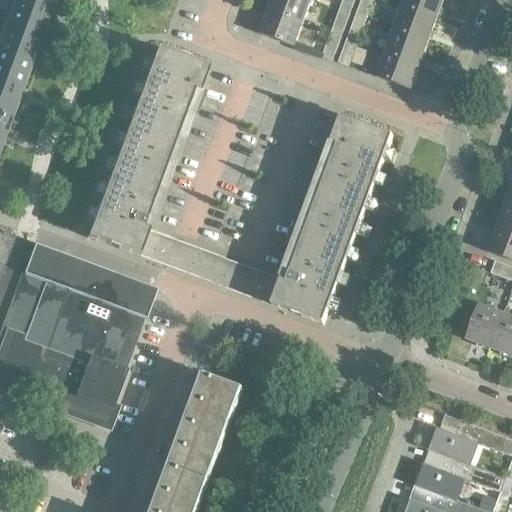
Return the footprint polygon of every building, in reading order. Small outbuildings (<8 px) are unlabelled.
[(42,35),(49,15),(10,0),(2,21),(42,35)] [(9,0),(10,0),(49,15),(54,0),(9,0)] [(310,0),(272,0),(268,11),(303,24),(311,0),(310,0)] [(361,0),(355,17),(366,21),(372,4),(361,0)] [(443,0),(404,0),(402,7),(436,20),(443,0)] [(436,20),(402,7),(393,31),(428,44),(436,20)] [(303,24),(268,11),(259,35),(294,48),(303,24)] [(339,11),(333,27),(344,31),(350,15),(339,11)] [(0,26),(0,42),(34,56),(42,35),(2,21),(0,26)] [(353,24),(347,40),(357,44),(363,28),(353,24)] [(428,44),(393,31),(384,54),(419,67),(428,44)] [(331,34),(324,51),(335,55),(341,38),(331,34)] [(0,65),(27,76),(34,56),(0,42),(0,65)] [(344,47),(338,64),(349,68),(355,51),(344,47)] [(292,270),(286,268),(281,281),(223,260),(148,232),(153,219),(147,216),(169,156),(192,94),(198,96),(208,70),(208,69),(156,50),(144,82),(119,151),(100,201),(96,212),(86,239),(323,326),(329,311),(333,299),(337,288),(360,226),(393,138),(341,119),(341,118),(341,119),(331,145),(337,147),(314,209),(292,270)] [(419,67),(384,54),(376,78),(410,90),(419,67)] [(0,89),(19,96),(27,76),(0,65),(0,89)] [(0,112),(12,117),(19,96),(0,89),(0,112)] [(0,135),(4,137),(12,117),(0,112),(0,135)] [(501,217),(503,217),(498,229),(511,234),(511,207),(507,206),(505,205),(501,217)] [(511,234),(498,229),(496,228),(492,240),(494,241),(489,254),(511,262),(511,234)] [(0,265),(4,267),(14,239),(2,235),(2,236),(0,235),(0,265)] [(0,316),(25,244),(14,239),(4,267),(0,277),(0,316)] [(106,423),(154,292),(46,252),(47,252),(33,247),(1,333),(3,364),(4,386),(106,423)] [(511,281),(511,268),(495,262),(491,274),(511,281)] [(503,314),(479,306),(466,341),(478,345),(478,343),(490,347),(503,314)] [(511,317),(503,314),(490,347),(490,349),(501,354),(502,352),(511,355),(511,317)] [(152,511),(197,511),(242,390),(207,377),(202,389),(198,388),(152,511)] [(443,431),(436,429),(428,451),(434,454),(434,453),(466,465),(466,464),(474,444),(511,457),(511,440),(445,416),(441,426),(444,427),(443,431)] [(418,489),(418,488),(453,501),(453,500),(460,479),(501,494),(506,479),(466,464),(466,465),(434,453),(434,454),(430,464),(433,465),(432,468),(423,464),(414,487),(418,489)] [(418,488),(418,489),(413,502),(410,500),(405,511),(484,511),(453,500),(453,501),(418,488)]
